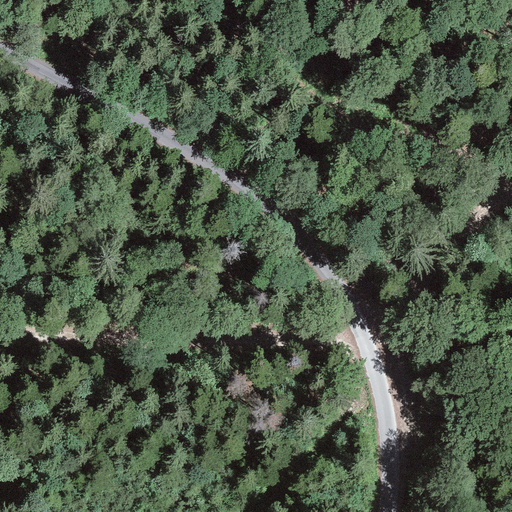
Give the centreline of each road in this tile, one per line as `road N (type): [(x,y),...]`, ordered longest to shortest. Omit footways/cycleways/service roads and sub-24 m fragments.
road 1 (track): [(210,164),(294,230),(365,335),(385,403),(391,466),(384,511)]
road 2 (track): [(0,340),(173,344),(365,335)]
road 3 (track): [(0,52),(210,164)]
road 4 (track): [(365,335),(511,211)]
